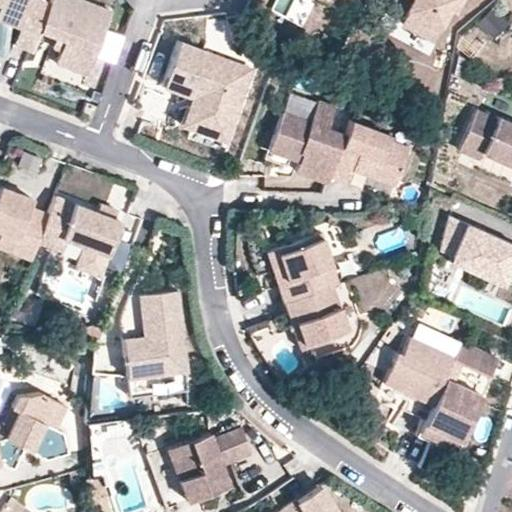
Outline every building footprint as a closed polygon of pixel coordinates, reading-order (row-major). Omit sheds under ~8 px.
[(29,0),(0,0),(0,7),(1,5),(14,10),(9,23),(19,27),(29,0)] [(105,28),(112,10),(84,0),(50,0),(49,3),(42,0),(29,0),(19,27),(13,43),(33,51),(40,31),(54,36),(62,39),(58,50),(54,62),(88,74),(95,54),(105,28)] [(317,0),(336,10),(341,0),(317,0)] [(401,8),(406,0),(389,0),(386,6),(400,13),(403,9),(401,8)] [(406,0),(401,8),(403,9),(400,13),(396,22),(428,39),(436,23),(438,24),(447,7),(452,10),(456,0),(406,0)] [(0,19),(9,23),(14,10),(1,5),(0,7),(0,19)] [(508,22),(493,7),(477,23),(492,38),(508,22)] [(113,61),(123,35),(105,28),(95,54),(113,61)] [(58,50),(62,39),(54,36),(50,47),(58,50)] [(178,44),(165,77),(190,87),(188,91),(193,93),(191,99),(205,129),(226,138),(237,110),(229,94),(240,89),(243,82),(236,66),(178,44)] [(252,72),(236,66),(243,82),(240,89),(244,91),(252,72)] [(190,87),(165,77),(161,88),(186,97),(188,91),(190,87)] [(98,102),(101,93),(93,90),(89,99),(98,102)] [(191,99),(186,97),(184,101),(187,109),(181,126),(190,130),(224,143),(226,138),(205,129),(191,99)] [(307,122),(280,111),(265,148),(288,157),(291,149),(298,151),(294,163),(326,176),(342,135),(324,128),(332,107),(316,101),(307,122)] [(500,115),(479,106),(462,148),(483,157),(486,150),(511,161),(511,117),(501,112),(500,115)] [(388,137),(347,121),(342,135),(326,176),(325,178),(344,186),(349,172),(390,188),(405,149),(386,142),(388,137)] [(326,176),(294,163),(292,170),(323,182),(325,178),(326,176)] [(36,241),(47,213),(29,205),(32,197),(0,185),(0,246),(30,258),(36,241)] [(113,236),(119,220),(113,217),(95,210),(54,195),(47,213),(36,241),(60,250),(65,239),(80,245),(73,264),(99,275),(101,268),(113,236)] [(113,217),(116,209),(99,202),(95,210),(113,217)] [(511,281),(511,241),(450,215),(435,248),(449,254),(504,278),(511,281)] [(319,233),(266,251),(283,302),(331,286),(336,284),(319,233)] [(120,275),(132,243),(113,236),(101,268),(120,275)] [(504,278),(449,254),(446,260),(501,284),(504,278)] [(444,297),(449,283),(436,277),(430,291),(444,297)] [(347,334),(331,286),(283,302),(299,349),(300,349),(347,334)] [(185,390),(176,289),(138,293),(142,335),(121,337),(126,395),(185,390)] [(115,335),(124,307),(109,303),(100,326),(99,330),(115,335)] [(99,330),(100,326),(89,323),(80,325),(77,335),(95,340),(99,330)] [(430,403),(452,355),(407,335),(399,353),(394,350),(380,380),(430,403)] [(458,440),(480,393),(452,380),(460,362),(488,375),(497,357),(459,340),(452,355),(430,403),(421,423),(458,440)] [(41,392),(18,393),(12,404),(18,407),(3,433),(0,433),(0,459),(11,466),(23,445),(29,448),(31,445),(37,448),(44,458),(66,452),(61,431),(54,428),(43,428),(43,421),(55,400),(41,392)] [(228,403),(226,396),(215,398),(216,405),(228,403)] [(66,406),(55,400),(43,421),(43,428),(54,428),(66,406)] [(18,407),(12,404),(3,420),(0,421),(0,433),(3,433),(18,407)] [(458,440),(421,423),(417,432),(454,449),(458,440)] [(207,433),(164,448),(183,499),(225,484),(220,470),(215,472),(213,465),(218,463),(248,453),(239,427),(209,437),(207,433)] [(31,445),(29,448),(44,458),(37,448),(31,445)] [(82,483),(79,470),(69,472),(72,485),(82,483)] [(318,490),(313,482),(291,496),(295,504),(318,490)] [(332,511),(318,490),(295,504),(291,496),(264,511),(332,511)] [(1,511),(20,511),(25,506),(12,496),(1,511)]
